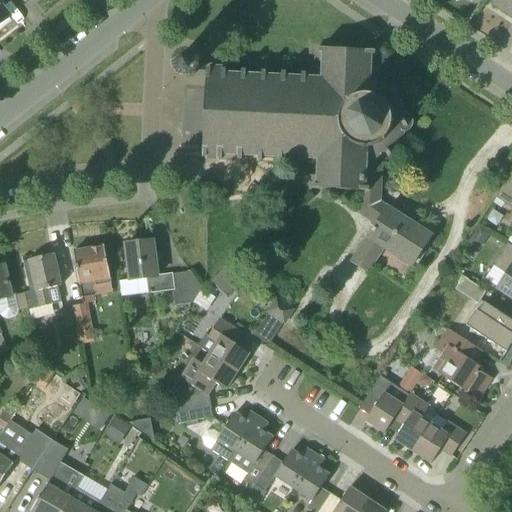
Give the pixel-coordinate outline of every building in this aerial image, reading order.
[(511,0),(496,0),(493,5),(511,17),(511,0)] [(0,26),(11,18),(0,3),(0,26)] [(385,87),(384,89),(384,88),(386,53),(317,49),(317,62),(325,63),(324,81),(306,81),(307,75),(303,74),(303,80),(286,80),(287,74),(283,73),(283,79),(266,79),(267,73),(263,72),(263,78),(246,78),(247,72),(243,71),(243,77),(226,77),(227,71),(207,70),(203,158),(222,159),(223,153),(239,154),(239,160),(243,160),(243,154),(259,155),(259,161),(262,161),(263,155),(279,156),(279,162),(282,162),(283,156),(299,157),(299,163),(302,163),(303,157),(321,158),(320,177),(311,176),(311,190),(362,192),(379,193),(381,157),(382,159),(384,160),(385,161),(387,161),(388,162),(390,162),(392,161),(393,161),(395,160),(396,159),(397,157),(398,156),(398,154),(398,153),(398,151),(398,149),(397,148),(396,146),(398,144),(399,141),(401,139),(402,136),(403,133),(405,133),(406,133),(408,132),(409,132),(411,131),(412,129),(413,128),(413,127),(414,125),(414,123),(413,122),(413,120),(412,119),(411,117),(410,116),(408,115),(407,115),(405,115),(404,115),(403,112),(402,109),(401,106),(399,103),(398,100),(399,99),(400,98),(400,96),(401,95),(401,93),(401,92),(400,90),(399,89),(398,87),(397,86),(396,85),(394,85),(393,84),(391,84),(389,85),(388,85),(387,86),(385,87)] [(200,65),(200,63),(201,63),(202,63),(203,62),(204,61),(204,60),(205,59),(205,58),(204,57),(204,56),(203,55),(202,55),(201,54),(199,54),(198,55),(197,55),(196,56),(196,57),(194,56),(192,55),(191,55),(189,54),(187,55),(185,55),(183,56),(181,57),(180,58),(179,59),(178,61),(177,63),(176,65),(176,67),(177,69),(177,70),(178,72),(179,74),(180,75),(182,76),(183,77),(185,78),(187,78),(189,78),(191,78),(193,78),(195,77),(196,76),(197,74),(199,73),(200,71),(200,69),(200,67),(200,65)] [(511,172),(495,198),(511,208),(511,172)] [(431,237),(379,204),(379,193),(362,192),(360,213),(378,224),(353,263),(367,272),(384,247),(413,266),(431,237)] [(149,294),(174,291),(175,305),(194,303),(203,288),(191,273),(157,277),(153,241),(127,245),(131,281),(147,279),(149,294)] [(494,267),(508,275),(499,289),(511,297),(511,247),(508,245),(494,267)] [(91,283),(111,279),(105,247),(74,253),(82,298),(94,296),(91,283)] [(32,292),(25,294),(29,310),(29,311),(52,305),(48,290),(62,287),(54,255),(50,256),(49,254),(42,256),(42,258),(24,262),(28,280),(29,279),(32,292)] [(19,312),(29,310),(25,294),(16,296),(13,282),(9,283),(5,267),(0,267),(0,315),(0,316),(3,319),(7,320),(15,319),(17,316),(19,312)] [(456,290),(478,305),(486,293),(464,278),(456,290)] [(479,312),(477,311),(466,327),(507,353),(511,344),(511,321),(485,304),(479,312)] [(87,305),(73,307),(80,343),(94,340),(87,305)] [(198,347),(210,354),(238,373),(250,354),(238,346),(244,336),(220,320),(209,337),(206,335),(198,347)] [(481,372),(480,367),(475,364),(483,352),(449,330),(436,350),(443,355),(433,371),(478,400),(492,379),(481,372)] [(0,355),(9,352),(2,335),(0,331),(0,355)] [(238,373),(210,354),(203,365),(194,360),(181,380),(199,391),(198,393),(173,398),(176,414),(211,406),(208,391),(213,382),(227,391),(238,373)] [(385,434),(395,419),(409,397),(380,378),(371,392),(381,399),(366,422),(385,434)] [(411,394),(409,397),(395,419),(405,426),(395,441),(413,453),(432,425),(421,418),(429,406),(411,394)] [(214,418),(211,406),(176,414),(178,425),(214,418)] [(0,426),(5,430),(12,419),(4,413),(0,418),(0,426)] [(230,463),(237,452),(259,419),(250,413),(245,421),(235,414),(218,440),(211,450),(230,463)] [(20,424),(12,419),(5,430),(13,435),(20,424)] [(259,419),(237,452),(230,463),(248,474),(245,479),(255,486),(261,477),(274,457),(265,451),(273,439),(263,432),(268,424),(259,419)] [(432,425),(413,453),(431,465),(441,451),(452,458),(467,435),(448,423),(442,432),(432,425)] [(34,470),(53,440),(36,429),(22,451),(23,452),(18,460),(34,470)] [(0,436),(0,486),(18,460),(23,452),(22,451),(0,436)] [(50,480),(47,485),(31,511),(63,511),(71,499),(77,489),(84,477),(61,464),(69,450),(53,440),(34,470),(50,480)] [(274,457),(261,477),(255,486),(265,492),(271,484),(276,477),(294,489),(316,456),(307,450),(302,458),(292,451),(284,464),(274,457)] [(314,511),(319,511),(323,508),(331,494),(321,488),(330,476),(319,469),(325,462),(316,456),(294,489),(312,501),(308,508),(314,511)] [(128,489),(122,500),(121,500),(130,505),(137,494),(138,494),(145,481),(136,476),(128,489)] [(360,511),(369,500),(350,488),(334,511),(360,511)] [(94,511),(100,503),(77,489),(71,499),(63,511),(94,511)] [(386,511),(387,511),(369,500),(360,511),(386,511)] [(116,511),(100,503),(94,511),(116,511)]
